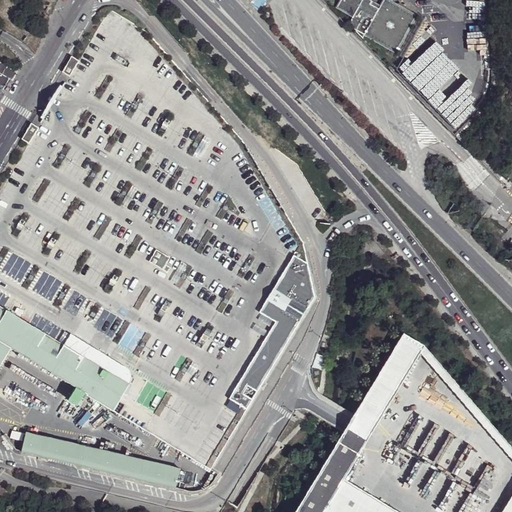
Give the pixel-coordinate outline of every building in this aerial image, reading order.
[(340,0),(337,7),(353,16),(352,17),(352,22),(353,26),(356,30),(395,51),(415,15),(388,0),(383,0),(379,8),(370,3),(372,1),(370,0),(340,0)] [(484,33),(484,0),(466,0),(466,33),(484,33)] [(149,32),(109,9),(86,47),(38,127),(28,144),(0,190),(0,365),(11,348),(88,395),(210,466),(314,294),(301,239),(242,140),(149,32)] [(69,76),(78,60),(71,56),(62,72),(69,76)] [(443,104),(434,94),(438,91),(423,72),(408,85),(432,113),(443,104)] [(463,112),(469,108),(462,98),(438,116),(448,130),(467,117),(463,112)] [(28,144),(38,127),(31,123),(21,139),(28,144)] [(350,422),(295,511),(397,511),(344,480),(372,434),(420,353),(511,459),(511,448),(424,346),(404,333),(350,422)] [(180,468),(26,432),(21,451),(175,487),(180,468)] [(511,511),(511,491),(499,511),(511,511)]
